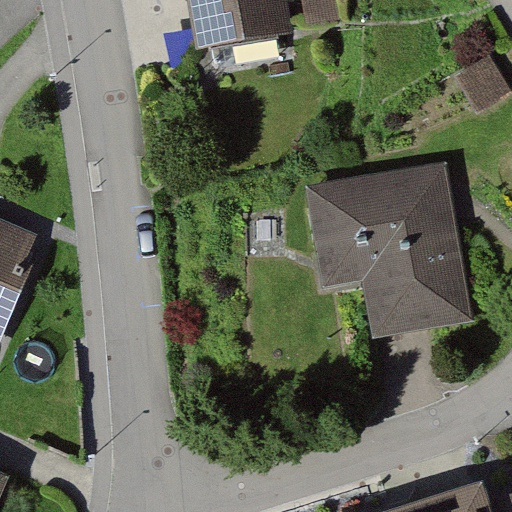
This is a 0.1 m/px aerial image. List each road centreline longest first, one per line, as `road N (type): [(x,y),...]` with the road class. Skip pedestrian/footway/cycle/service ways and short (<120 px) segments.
road 1 (residential): [(89,0),(152,511)]
road 2 (residential): [(174,511),(478,413)]
